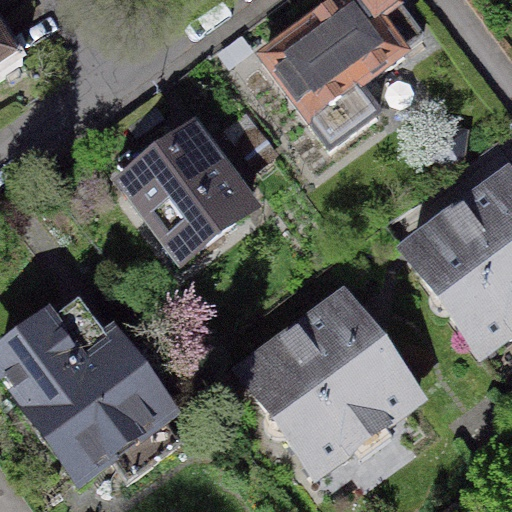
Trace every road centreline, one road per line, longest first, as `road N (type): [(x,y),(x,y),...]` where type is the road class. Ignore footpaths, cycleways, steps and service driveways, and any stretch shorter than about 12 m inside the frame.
road 1 (residential): [(112,72),(0,154)]
road 2 (residential): [(211,0),(112,72)]
